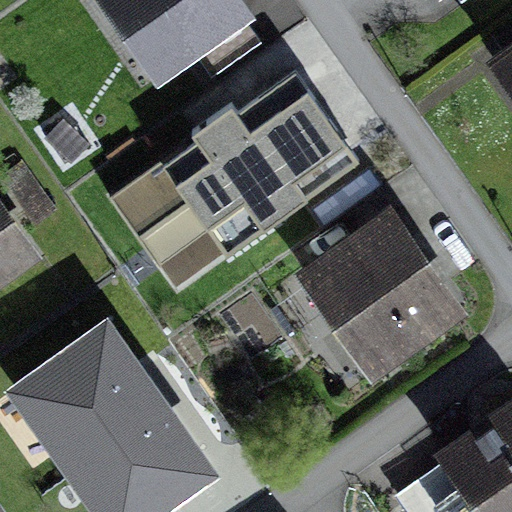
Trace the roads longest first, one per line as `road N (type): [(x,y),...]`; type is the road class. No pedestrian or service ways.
road 1 (residential): [(316,0),(511,272)]
road 2 (residential): [(274,511),(511,342)]
